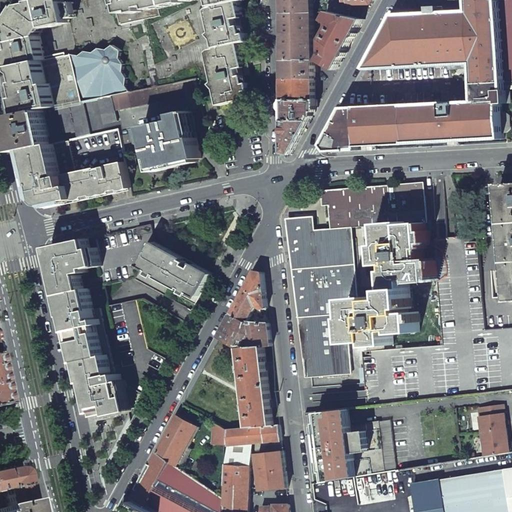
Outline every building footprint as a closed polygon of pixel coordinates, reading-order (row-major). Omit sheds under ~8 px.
[(59,107),(82,102),(72,55),(67,56),(46,60),(41,36),(46,29),(70,23),(69,19),(77,18),(73,2),(66,4),(64,0),(39,0),(32,2),(32,3),(22,6),(21,7),(19,6),(10,21),(11,22),(10,24),(12,34),(4,36),(22,115),(44,110),(59,107)] [(114,0),(116,6),(117,6),(124,4),(126,13),(134,12),(135,14),(143,12),(143,8),(149,7),(150,10),(159,9),(173,5),(183,3),(182,0),(189,0),(190,2),(198,0),(114,0)] [(315,12),(314,0),(284,0),(285,15),(315,12)] [(370,70),(474,65),(475,101),(346,108),(325,145),(330,153),(333,152),(361,151),(361,147),(369,146),(454,142),(504,139),(503,133),(501,104),(508,104),(507,91),(505,91),(505,90),(505,83),(505,82),(507,82),(502,0),(471,0),(472,9),(471,9),(471,10),(441,12),(441,7),(434,7),(434,12),(397,14),(375,54),(367,69),(370,70)] [(328,0),(329,12),(331,13),(331,12),(349,16),(351,8),(346,7),(346,2),(345,0),(328,0)] [(511,81),(511,0),(502,0),(507,82),(511,81)] [(210,11),(212,20),(214,33),(212,35),(216,40),(218,48),(241,43),(241,44),(251,42),(249,34),(245,34),(243,26),(250,25),(248,16),(247,9),(243,9),(242,2),(216,7),(213,8),(210,11)] [(117,6),(121,25),(145,20),(161,16),(159,9),(150,10),(149,7),(143,8),(143,12),(135,14),(134,12),(126,13),(124,4),(117,6)] [(285,38),(284,60),(285,61),(315,61),(315,52),(315,41),(317,41),(318,40),(318,33),(316,32),(315,32),(315,12),(285,15),(285,38)] [(352,45),(365,20),(349,16),(331,12),(331,13),(326,21),(334,25),(325,41),(325,53),(326,53),(322,61),(321,61),(338,70),(352,45)] [(209,53),(211,60),(214,75),(250,68),(249,64),(248,59),(245,60),(241,44),(241,43),(218,48),(218,49),(212,50),(209,53)] [(72,55),(82,102),(84,102),(99,99),(113,96),(131,92),(130,91),(126,85),(128,77),(128,78),(124,72),(125,64),(121,58),(122,51),(122,50),(114,46),(114,45),(113,45),(114,46),(108,50),(101,49),(101,48),(100,48),(100,49),(94,53),(87,52),(87,51),(86,51),(87,52),(80,56),(73,55),(73,54),(72,55)] [(315,52),(315,61),(322,61),(326,53),(325,53),(315,52)] [(315,61),(285,61),(285,81),(285,100),(315,101),(315,99),(315,77),(318,77),(318,76),(318,74),(315,74),(315,61)] [(217,90),(221,106),(250,100),(248,93),(252,92),(250,84),(247,84),(245,76),(251,75),(250,68),(214,75),(215,82),(213,85),(217,90)] [(131,92),(113,96),(116,110),(198,94),(195,79),(174,83),(131,92)] [(99,99),(105,124),(119,121),(116,110),(113,96),(99,99)] [(315,101),(285,100),(284,121),(310,121),(312,118),(312,115),(312,113),(314,113),(315,108),(317,107),(317,101),(315,101)] [(77,131),(78,139),(82,138),(92,136),(84,102),(82,102),(59,107),(65,133),(77,131)] [(22,115),(8,117),(15,151),(16,152),(29,149),(51,144),(44,110),(22,115)] [(178,120),(146,127),(150,143),(149,144),(155,172),(168,169),(168,166),(202,159),(192,111),(176,115),(178,120)] [(502,113),(503,133),(507,133),(511,129),(510,116),(506,112),(502,113)] [(310,121),(284,121),(284,153),(292,155),(305,131),(310,121)] [(134,133),(120,136),(124,156),(138,153),(134,133)] [(29,149),(40,200),(49,206),(74,200),(113,192),(131,188),(126,162),(111,165),(110,166),(110,167),(99,169),(99,168),(77,173),(70,140),(51,144),(29,149)] [(511,183),(501,185),(509,301),(510,302),(511,301),(511,183)] [(399,186),(402,223),(406,222),(406,224),(425,223),(427,223),(424,184),(405,185),(404,185),(399,186)] [(330,191),(333,230),(352,228),(381,226),(380,224),(402,223),(399,186),(330,191)] [(288,220),(296,282),(357,277),(353,238),(318,242),(315,216),(288,220)] [(352,318),(354,343),(375,341),(375,346),(395,345),(393,330),(400,330),(400,333),(420,332),(418,312),(409,313),(409,308),(412,308),(410,280),(415,280),(415,283),(435,281),(433,262),(424,262),(423,249),(426,248),(425,223),(406,224),(406,222),(402,223),(380,224),(381,226),(382,245),(377,246),(378,265),(393,264),(393,271),(390,271),(392,299),(378,300),(378,297),(358,298),(352,299),(354,317),(352,318)] [(139,235),(154,232),(152,224),(138,227),(139,235)] [(367,390),(369,406),(511,390),(511,327),(486,329),(484,299),(478,235),(436,239),(445,345),(364,352),(367,383),(367,390)] [(60,296),(77,292),(86,290),(82,273),(89,272),(88,269),(103,266),(96,236),(80,240),(66,243),(53,246),(51,247),(50,248),(50,249),(60,296)] [(160,277),(179,287),(182,289),(183,287),(200,297),(209,281),(213,273),(196,264),(195,265),(185,260),(186,258),(156,242),(142,267),(145,268),(145,267),(161,275),(160,277)] [(161,275),(145,267),(145,268),(142,267),(136,279),(159,292),(193,310),(200,297),(183,287),(182,289),(179,287),(160,277),(161,275)] [(257,271),(233,314),(250,322),(259,306),(266,310),(269,308),(267,290),(265,272),(257,271)] [(307,362),(308,377),(353,373),(350,343),(354,343),(352,318),(354,317),(352,299),(358,298),(357,277),(296,282),(300,318),(308,317),(309,332),(305,332),(306,340),(309,340),(311,362),(307,362)] [(108,303),(104,286),(89,289),(93,306),(108,303)] [(64,313),(80,309),(93,306),(89,289),(86,290),(77,292),(60,296),(64,313)] [(484,299),(486,329),(511,327),(511,301),(510,302),(509,301),(504,301),(503,301),(502,299),(501,298),(484,299)] [(101,308),(114,364),(116,375),(120,374),(122,381),(125,380),(127,387),(129,387),(146,396),(152,385),(166,358),(148,349),(138,299),(109,306),(101,308)] [(76,366),(105,360),(114,364),(101,308),(94,310),(93,306),(80,309),(64,313),(67,327),(76,366)] [(233,314),(221,337),(238,346),(242,340),(243,337),(245,338),(247,339),(249,340),(249,343),(249,347),(265,346),(273,346),(270,324),(250,322),(233,314)] [(249,411),(251,428),(274,426),(265,346),(249,347),(243,348),(244,365),(242,366),(242,372),(245,372),(248,404),(246,405),(247,411),(249,411)] [(116,375),(114,364),(105,360),(76,366),(86,411),(93,409),(93,413),(100,411),(100,408),(109,406),(111,416),(132,411),(127,387),(125,380),(122,381),(120,374),(116,375)] [(480,408),(483,432),(507,429),(504,405),(480,408)] [(319,448),(321,461),(326,460),(327,472),(324,472),(325,482),(355,477),(353,460),(356,460),(355,453),(370,451),(368,431),(353,432),(352,426),(349,426),(347,409),(317,413),(318,423),(321,423),(323,434),(318,435),(319,448)] [(179,415),(158,453),(171,461),(177,466),(199,426),(179,415)] [(368,431),(370,451),(355,453),(356,460),(358,477),(385,472),(380,421),(366,422),(366,424),(352,426),(353,432),(368,431)] [(215,422),(214,445),(216,445),(228,445),(229,430),(215,422)] [(228,445),(228,446),(253,444),(283,441),(282,433),(281,425),(274,426),(251,428),(229,430),(228,445)] [(507,429),(483,432),(485,440),(484,440),(486,457),(510,453),(507,429)] [(228,446),(227,465),(251,466),(252,454),(253,444),(228,446)] [(205,461),(196,478),(226,498),(226,486),(227,465),(228,446),(228,445),(216,445),(215,462),(205,461)] [(284,451),(258,454),(263,491),(289,488),(287,469),(284,451)] [(158,453),(133,499),(135,500),(147,507),(171,461),(158,453)] [(171,461),(147,507),(156,511),(224,511),(226,498),(196,478),(177,466),(171,461)] [(251,488),(251,466),(227,465),(226,486),(251,488)] [(511,511),(511,468),(442,480),(447,511),(511,511)] [(6,508),(29,503),(26,487),(23,476),(23,475),(21,473),(18,470),(15,470),(13,470),(0,472),(0,489),(2,489),(6,508)] [(413,485),(417,511),(447,511),(442,480),(413,485)] [(249,511),(250,500),(250,495),(253,495),(253,493),(250,493),(251,488),(226,486),(226,498),(224,511),(249,511)] [(156,511),(147,507),(135,500),(128,511),(156,511)] [(31,511),(29,503),(6,508),(0,509),(0,511),(31,511)]
